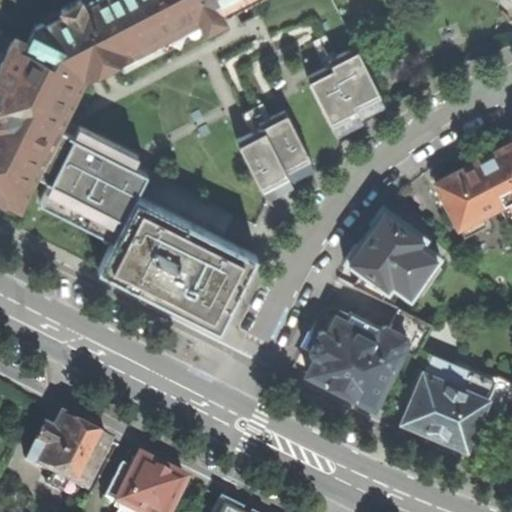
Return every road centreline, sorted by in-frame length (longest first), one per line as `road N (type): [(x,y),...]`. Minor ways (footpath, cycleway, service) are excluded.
road 1 (residential): [(223,413),(297,258),(330,210),(433,119),(511,85)]
road 2 (secondary): [(223,413),(0,300)]
road 3 (secondary): [(358,480),(223,413)]
